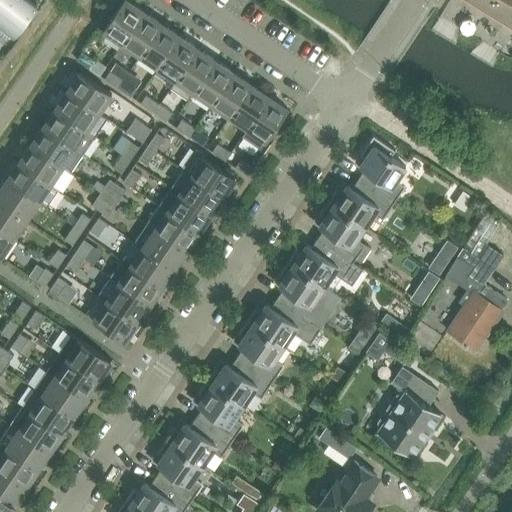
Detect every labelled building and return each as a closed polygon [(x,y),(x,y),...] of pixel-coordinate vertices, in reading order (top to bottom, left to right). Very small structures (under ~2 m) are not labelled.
[(12,0),(0,16),(0,24),(14,35),(37,5),(31,0),(12,0)] [(0,0),(0,16),(12,0),(0,0)] [(123,0),(104,30),(122,42),(144,11),(127,0),(123,0)] [(511,0),(471,0),(511,25),(511,0)] [(162,23),(144,11),(122,42),(140,55),(162,23)] [(180,35),(162,23),(140,55),(158,67),(180,35)] [(158,67),(176,79),(198,48),(180,35),(158,67)] [(189,100),(194,91),(216,60),(198,48),(176,79),(171,87),(189,100)] [(96,60),(83,51),(77,59),(90,69),(96,60)] [(212,103),(233,72),(216,60),(194,91),(212,103)] [(111,70),(105,78),(118,87),(124,79),(111,70)] [(81,73),(82,72),(81,71),(68,91),(99,112),(112,93),(81,73)] [(233,72),(212,103),(230,115),(251,84),(233,72)] [(131,96),(137,88),(124,79),(118,87),(131,96)] [(248,128),(269,96),(251,84),(230,115),(248,128)] [(99,112),(68,91),(55,108),(87,130),(95,136),(107,118),(99,112)] [(146,94),(141,103),(154,112),(160,103),(146,94)] [(287,110),(288,111),(289,109),(269,96),(248,128),(242,136),(261,149),(287,110)] [(167,121),(173,112),(160,103),(154,112),(167,121)] [(55,108),(43,126),(75,148),(83,154),(95,136),(87,130),(55,108)] [(182,119),(177,127),(190,136),(195,128),(182,119)] [(143,142),(152,129),(143,123),(134,136),(143,142)] [(43,126),(31,144),(71,171),(83,154),(75,148),(43,126)] [(203,145),(209,137),(195,128),(190,136),(203,145)] [(156,151),(165,138),(157,132),(148,145),(156,151)] [(360,166),(364,169),(358,178),(394,202),(405,186),(396,180),(406,166),(391,156),(395,149),(373,134),(360,154),(365,157),(360,166)] [(140,146),(131,141),(122,154),(131,160),(140,146)] [(225,160),(231,152),(218,143),(212,151),(225,160)] [(31,144),(19,162),(59,189),(71,171),(31,144)] [(148,145),(139,158),(147,164),(156,151),(148,145)] [(196,150),(183,169),(192,175),(223,196),(236,177),(235,176),(235,177),(204,156),(196,150)] [(113,167),(122,173),(131,160),(122,154),(113,167)] [(235,167),(249,176),(254,168),(241,159),(235,167)] [(47,207),(59,189),(19,162),(7,180),(38,201),(47,207)] [(141,173),(132,168),(123,181),(132,187),(141,173)] [(171,187),(179,193),(211,214),(223,196),(192,175),(183,169),(171,187)] [(118,184),(110,178),(101,192),(109,197),(118,184)] [(342,192),(337,189),(328,201),(365,226),(374,212),(383,218),(394,202),(358,178),(352,187),(347,184),(342,192)] [(0,201),(26,219),(38,201),(7,180),(0,190),(0,201)] [(118,184),(109,197),(117,203),(122,196),(126,189),(118,184)] [(171,187),(158,205),(159,205),(167,211),(199,232),(211,214),(179,193),(171,187)] [(463,190),(454,204),(461,209),(460,212),(463,214),(464,211),(465,212),(475,197),(463,190)] [(101,192),(92,205),(100,210),(109,197),(101,192)] [(122,196),(117,203),(123,207),(128,200),(122,196)] [(108,216),(117,203),(109,197),(100,210),(108,216)] [(0,227),(14,237),(26,219),(0,201),(0,227)] [(365,226),(328,201),(320,213),(325,217),(319,225),(324,228),(318,238),(353,262),(356,258),(361,262),(371,248),(357,238),(365,226)] [(167,211),(159,205),(147,223),(161,233),(186,250),(199,232),(167,211)] [(489,209),(463,246),(477,256),(503,219),(489,209)] [(91,218),(83,212),(74,225),(82,231),(91,218)] [(90,230),(98,236),(107,222),(99,217),(90,230)] [(161,233),(147,223),(135,241),(174,268),(186,250),(161,233)] [(65,239),(73,244),(82,231),(74,225),(65,239)] [(14,237),(0,227),(0,255),(1,256),(14,237)] [(353,262),(318,238),(312,247),(307,244),(301,252),(296,248),(288,261),(324,285),(334,272),(342,278),(352,284),(363,268),(353,262)] [(92,244),(84,239),(75,253),(83,258),(92,244)] [(429,266),(439,274),(458,246),(448,239),(429,266)] [(122,259),(131,265),(162,286),(174,268),(135,241),(122,259)] [(477,350),(503,310),(501,308),(507,299),(484,283),(500,259),(484,249),(479,257),(477,256),(463,246),(446,274),(468,289),(460,301),(464,304),(447,330),(477,350)] [(58,267),(67,254),(58,248),(49,261),(58,267)] [(75,253),(66,265),(75,271),(83,258),(75,253)] [(110,277),(119,282),(150,304),(162,286),(131,265),(122,259),(110,277)] [(324,286),(288,261),(279,273),(284,277),(279,285),(284,288),(277,297),(321,327),(332,311),(315,299),(324,286)] [(36,280),(45,286),(54,273),(46,267),(36,280)] [(58,295),(67,282),(59,276),(50,289),(58,295)] [(110,277),(98,295),(138,322),(150,304),(119,282),(110,277)] [(410,297),(421,304),(428,294),(417,287),(410,297)] [(124,340),(123,341),(125,341),(138,322),(98,295),(85,313),(124,340)] [(321,327),(277,297),(271,306),(266,303),(261,311),(256,308),(247,320),(284,345),(293,331),(302,337),(311,343),(321,327)] [(22,319),(31,306),(23,300),(14,313),(22,319)] [(27,322),(36,328),(45,315),(36,309),(27,322)] [(369,317),(348,346),(362,355),(382,326),(369,317)] [(10,338),(19,324),(10,319),(1,332),(10,338)] [(238,344),(243,347),(237,357),(272,381),(283,365),(275,359),(284,345),(247,320),(239,333),(244,336),(238,344)] [(398,321),(391,331),(402,339),(409,329),(398,321)] [(380,331),(366,351),(378,360),(384,350),(405,364),(406,363),(410,366),(417,357),(412,354),(412,353),(380,331)] [(12,346),(20,351),(29,338),(21,333),(12,346)] [(59,352),(99,379),(112,359),(111,359),(111,360),(80,339),(72,333),(59,352)] [(14,354),(6,349),(0,357),(0,364),(5,368),(14,354)] [(59,352),(47,370),(55,375),(87,397),(99,379),(59,352)] [(253,391),(261,397),(272,381),(237,357),(231,366),(226,363),(220,371),(215,367),(207,380),(244,405),(253,391)] [(379,426),(380,427),(377,432),(412,456),(424,439),(430,430),(441,413),(428,404),(438,390),(402,365),(392,381),(405,390),(403,393),(402,392),(397,394),(378,421),(379,426)] [(337,366),(330,376),(341,384),(349,373),(337,366)] [(75,415),(87,397),(55,375),(43,393),(75,415)] [(198,404),(203,407),(196,416),(232,440),(243,424),(234,418),(244,405),(207,380),(198,392),(204,396),(198,404)] [(43,393),(35,388),(22,406),(62,433),(75,415),(43,393)] [(316,398),(310,407),(321,414),(327,406),(316,398)] [(22,406),(10,424),(50,451),(62,433),(22,406)] [(180,430),(175,427),(166,439),(203,464),(212,450),(221,456),(232,440),(196,416),(190,425),(186,422),(180,430)] [(0,438),(0,442),(6,447),(38,469),(50,451),(10,424),(0,438)] [(327,427),(320,438),(332,446),(339,435),(327,427)] [(299,431),(294,439),(301,444),(306,436),(299,431)] [(158,463),(162,466),(156,476),(191,500),(202,484),(194,478),(203,464),(166,439),(158,452),(163,455),(158,463)] [(0,469),(26,487),(38,469),(6,447),(0,456),(0,469)] [(277,461),(273,467),(280,472),(286,464),(280,460),(277,461)] [(340,481),(336,479),(317,507),(324,511),(367,511),(373,504),(363,497),(377,476),(354,460),(340,481)] [(0,495),(15,506),(16,504),(15,503),(26,487),(0,469),(0,495)] [(140,490),(134,486),(126,499),(145,511),(170,511),(172,510),(174,511),(183,511),(191,500),(156,476),(150,485),(145,482),(140,490)] [(235,477),(231,483),(258,501),(262,494),(235,477)] [(0,495),(0,510),(2,511),(10,511),(15,506),(0,495)] [(145,511),(126,499),(117,511),(118,511),(145,511)] [(286,511),(273,503),(266,511),(286,511)]
